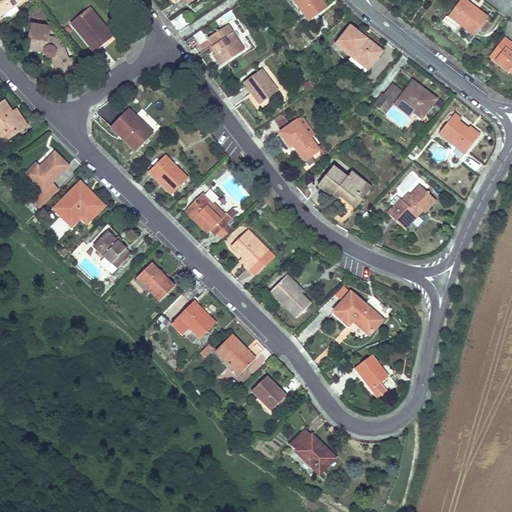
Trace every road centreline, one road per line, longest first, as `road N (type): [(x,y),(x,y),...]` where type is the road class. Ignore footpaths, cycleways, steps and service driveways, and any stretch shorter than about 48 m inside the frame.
road 1 (residential): [(55,120),(279,339),(347,422),(388,422),(411,403),(442,285)]
road 2 (residential): [(442,285),(349,245),(295,206),(169,43)]
road 3 (residential): [(356,0),(511,119)]
road 4 (residential): [(511,141),(442,285)]
road 5 (residential): [(169,43),(55,120)]
